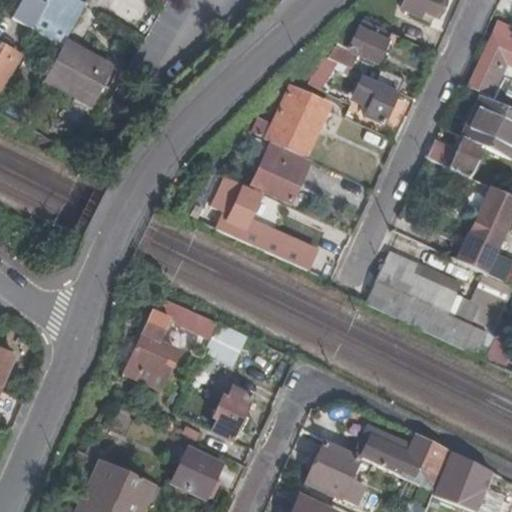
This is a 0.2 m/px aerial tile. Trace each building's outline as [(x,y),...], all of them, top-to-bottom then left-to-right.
[(63,46),(45,80),(93,107),(114,70),(65,43),(85,8),(71,0),(49,0),(46,6),(38,1),(36,0),(23,0),(12,20),(15,21),(63,46)] [(442,0),(406,0),(402,10),(420,19),(423,13),(437,19),(445,1),(443,0),(442,0)] [(12,20),(0,12),(0,48),(15,21),(12,20)] [(338,45),(327,60),(336,65),(346,69),(353,53),(377,65),(391,35),(362,22),(348,50),(338,45)] [(511,43),(506,41),(511,30),(497,23),(485,51),(484,51),(468,86),(493,98),(502,77),(511,80),(511,43)] [(0,92),(19,59),(0,48),(0,92)] [(324,58),(308,85),(319,91),(336,65),(327,60),(324,58)] [(383,126),(398,93),(363,77),(354,97),(371,104),(365,118),(383,126)] [(280,149),(305,160),(329,106),(290,89),(271,129),(259,123),(253,136),(266,142),(266,140),(281,147),(280,149)] [(511,159),(511,112),(484,100),(466,140),(483,147),(511,161),(511,159)] [(0,104),(0,115),(20,125),(26,114),(2,101),(0,104)] [(302,179),(309,162),(305,160),(280,149),(266,142),(253,136),(251,136),(246,147),(266,156),(252,186),(291,204),(298,188),(285,182),(289,174),(302,179)] [(435,142),(427,160),(470,179),(483,147),(466,140),(464,139),(457,153),(435,142)] [(219,231),(240,240),(259,249),(267,231),(248,223),(259,197),(243,189),(244,187),(226,179),(211,205),(230,215),(226,224),(223,222),(219,231)] [(496,191),(491,188),(476,220),(477,220),(479,219),(482,221),(496,191)] [(476,233),(462,264),(485,274),(493,255),(511,214),(511,198),(496,191),(482,221),(479,219),(477,220),(476,220),(471,230),(476,233)] [(471,230),(456,261),(462,264),(476,233),(471,230)] [(267,231),(259,249),(277,257),(285,239),(267,231)] [(285,239),(277,257),(307,271),(316,252),(285,239)] [(390,253),(375,284),(485,335),(495,339),(511,297),(511,288),(482,275),(476,289),(481,291),(475,304),(411,276),(416,264),(390,253)] [(511,264),(493,255),(485,274),(511,286),(511,264)] [(366,304),(486,363),(489,356),(492,350),(481,345),(485,335),(375,284),(366,304)] [(210,340),(218,325),(161,299),(141,337),(159,345),(170,321),(210,340)] [(238,354),(245,338),(218,325),(210,340),(210,342),(238,354)] [(141,337),(123,373),(160,390),(177,354),(159,345),(141,337)] [(231,368),(238,354),(210,342),(203,356),(231,368)] [(0,390),(14,358),(0,351),(0,390)] [(252,399),(233,390),(227,401),(223,399),(213,419),(218,422),(212,433),(232,442),(252,399)] [(371,436),(373,431),(368,428),(355,457),(360,459),(371,436)] [(408,453),(410,447),(373,431),(371,436),(408,453)] [(400,472),(408,453),(371,436),(360,459),(397,476),(400,472)] [(443,469),(450,454),(415,436),(410,447),(408,453),(400,472),(415,479),(418,471),(424,475),(428,476),(433,465),(443,469)] [(89,445),(85,455),(96,460),(100,450),(89,445)] [(358,461),(324,445),(306,485),(340,501),(358,461)] [(220,466),(188,452),(172,485),(205,500),(220,466)] [(140,511),(152,486),(103,463),(78,511),(140,511)] [(443,471),(443,469),(433,465),(428,476),(425,483),(437,488),(443,471)] [(421,482),(424,475),(418,471),(415,479),(421,482)] [(458,477),(443,471),(437,488),(434,493),(432,498),(447,504),(458,477)] [(328,511),(299,498),(293,511),(328,511)]
